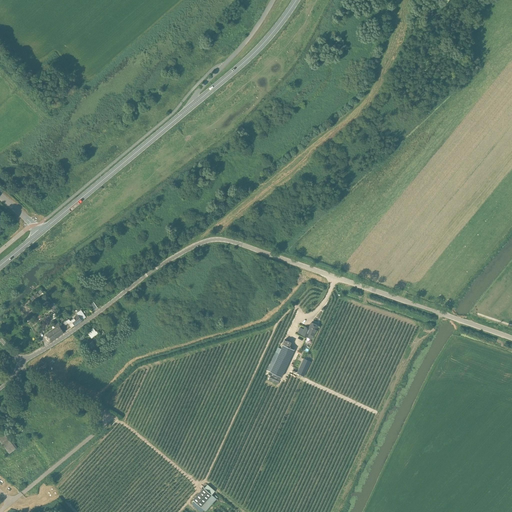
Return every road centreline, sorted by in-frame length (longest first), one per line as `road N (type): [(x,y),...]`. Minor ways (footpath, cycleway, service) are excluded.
road 1 (unclassified): [(511,336),(234,242),(209,240),(185,251)]
road 2 (track): [(401,0),(358,106),(185,251)]
road 3 (unclassified): [(22,364),(185,251)]
road 4 (primary): [(40,232),(185,110)]
road 5 (primary): [(185,110),(254,51),(295,0)]
road 6 (unclassified): [(185,110),(273,0)]
